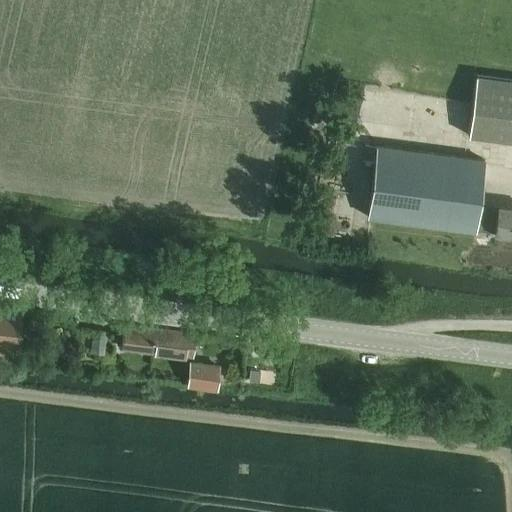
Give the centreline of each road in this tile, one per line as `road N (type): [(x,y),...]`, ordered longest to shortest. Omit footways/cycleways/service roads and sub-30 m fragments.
road 1 (secondary): [(511,358),(0,291)]
road 2 (track): [(0,392),(508,455)]
